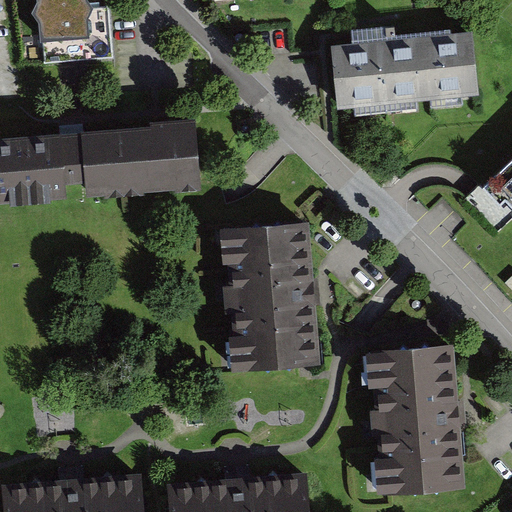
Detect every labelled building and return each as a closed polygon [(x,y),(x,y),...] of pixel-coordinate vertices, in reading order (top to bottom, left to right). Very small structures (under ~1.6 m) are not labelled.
[(43,0),(44,0),(39,12),(46,23),(46,37),(90,33),(88,18),(94,9),(88,0),(43,0)] [(478,31),(335,44),(342,111),(484,98),(478,31)] [(194,115),(78,125),(82,190),(198,181),(194,115)] [(78,125),(0,131),(0,195),(82,190),(78,125)] [(511,166),(487,190),(503,207),(510,202),(511,204),(511,166)] [(311,222),(226,228),(237,372),(322,366),(311,222)] [(456,347),(373,354),(385,488),(468,481),(456,347)] [(315,511),(312,469),(172,481),(174,511),(315,511)] [(150,511),(146,470),(7,483),(9,511),(150,511)]
